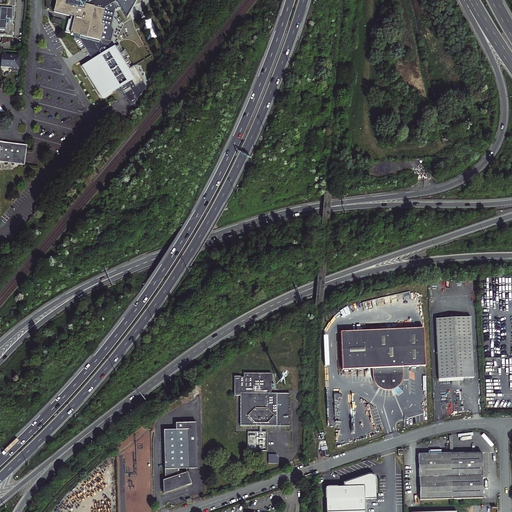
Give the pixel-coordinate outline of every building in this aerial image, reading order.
[(0,0),(0,37),(12,38),(13,38),(13,37),(12,37),(12,36),(12,34),(13,26),(12,26),(13,22),(13,19),(14,12),(14,10),(14,7),(15,5),(14,0),(0,0)] [(86,55),(88,60),(78,67),(97,100),(113,91),(116,89),(118,93),(120,95),(127,91),(126,89),(127,88),(124,84),(123,82),(126,80),(128,82),(131,88),(139,83),(140,83),(130,67),(127,69),(125,66),(127,65),(124,60),(122,61),(121,59),(125,57),(121,52),(118,54),(117,52),(119,51),(116,46),(108,50),(109,52),(108,52),(104,45),(107,44),(110,31),(108,27),(112,10),(110,5),(111,2),(114,3),(114,0),(116,0),(118,0),(117,0),(53,0),(51,11),(68,16),(67,19),(65,19),(62,32),(68,33),(68,34),(69,35),(70,34),(72,34),(71,39),(77,40),(81,48),(79,50),(82,53),(83,57),(86,55)] [(117,0),(118,0),(116,0),(114,0),(114,3),(111,2),(110,5),(112,10),(116,7),(124,18),(133,0),(117,0)] [(147,40),(157,37),(151,17),(142,20),(147,40)] [(19,57),(1,56),(0,67),(19,68),(19,57)] [(127,91),(120,95),(127,107),(133,101),(132,100),(142,89),(139,83),(131,88),(128,82),(126,80),(123,82),(124,84),(127,88),(126,89),(127,91)] [(0,162),(25,165),(28,146),(3,143),(0,142),(0,162)] [(463,379),(472,379),(470,318),(435,320),(438,380),(463,379)] [(340,332),(342,370),(374,368),(374,375),(376,377),(378,378),(381,380),(384,380),(388,380),(390,380),(393,379),(395,378),(398,377),(401,374),(400,367),(425,366),(423,328),(340,332)] [(270,373),(243,373),(243,377),(240,377),(240,376),(233,376),(233,396),(239,396),(239,426),(289,426),(289,393),(270,393),(270,373)] [(164,430),(165,480),(163,480),(163,494),(192,484),(188,472),(180,475),(179,469),(198,468),(196,423),(176,423),(176,430),(164,430)] [(481,453),(418,455),(419,499),(482,498),(481,453)] [(275,455),(267,455),(267,465),(277,465),(277,459),(275,460),(275,455)] [(365,511),(365,499),(377,499),(376,479),(375,476),(374,475),(371,474),(368,475),(345,483),(345,487),(326,487),(327,511),(365,511)]
